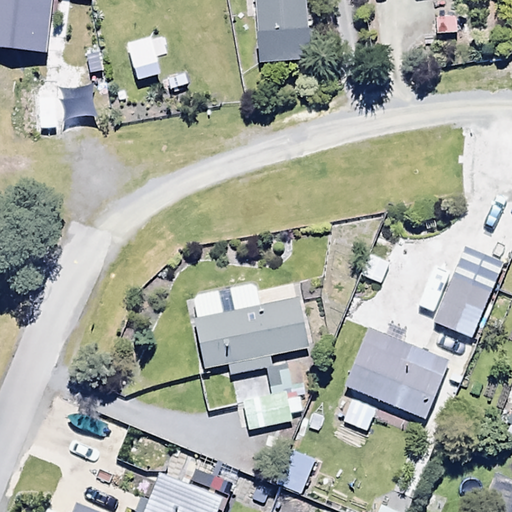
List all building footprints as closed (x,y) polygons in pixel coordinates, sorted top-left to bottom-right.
[(314,59),(309,0),(261,0),(266,62),(314,59)] [(166,73),(155,38),(131,45),(141,80),(166,73)] [(403,241),(380,231),(361,274),(384,284),(403,241)] [(469,250),(438,322),(462,332),(459,340),(471,345),(505,266),(469,250)] [(263,307),(259,285),(195,297),(209,369),(235,364),(237,374),(273,367),(271,356),(312,348),(303,300),(263,307)] [(451,363),(374,331),(351,387),(429,419),(451,363)] [(287,389),(240,398),(246,431),(294,421),(287,389)] [(379,407),(355,398),(346,422),(370,432),(379,407)] [(223,511),(229,500),(166,474),(151,511),(223,511)]
